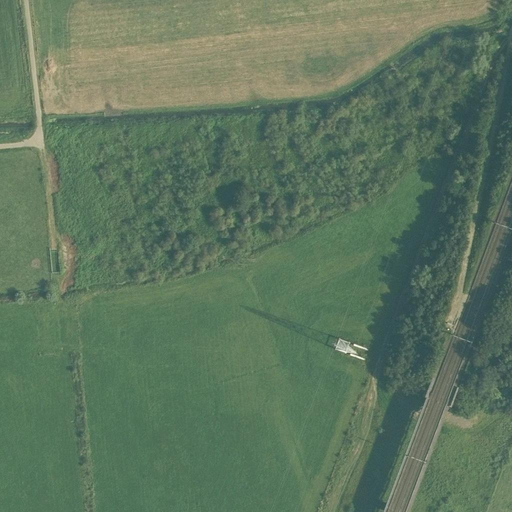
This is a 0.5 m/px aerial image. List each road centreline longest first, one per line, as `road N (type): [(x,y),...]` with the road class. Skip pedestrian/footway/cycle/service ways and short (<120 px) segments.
road 1 (track): [(334,511),(382,347),(484,78),(511,29)]
road 2 (track): [(25,0),(40,141),(0,145)]
